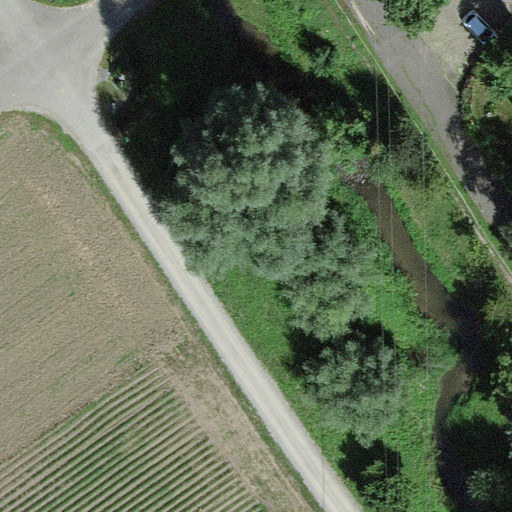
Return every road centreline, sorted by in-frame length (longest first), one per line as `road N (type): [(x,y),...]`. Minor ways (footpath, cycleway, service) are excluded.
road 1 (track): [(410,511),(239,242),(56,32),(15,0)]
road 2 (track): [(464,0),(436,30),(446,171),(511,274)]
road 3 (track): [(0,71),(101,0)]
